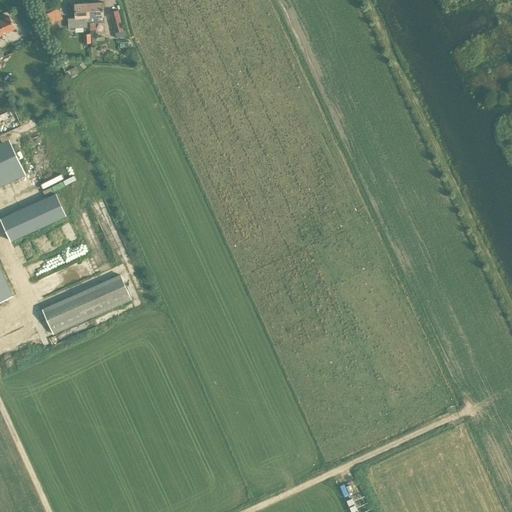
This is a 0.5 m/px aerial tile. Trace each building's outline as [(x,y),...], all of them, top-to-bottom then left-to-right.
[(74,3),(75,17),(68,18),(68,28),(85,27),(85,30),(91,30),(89,2),(74,3)] [(89,2),(91,30),(92,45),(96,45),(96,41),(105,40),(104,39),(104,36),(96,37),(96,29),(95,29),(95,23),(104,22),(103,2),(89,2)] [(115,32),(123,29),(118,10),(109,12),(115,32)] [(44,14),(49,25),(56,22),(51,11),(44,14)] [(0,35),(15,28),(9,16),(0,20),(0,35)] [(71,69),(66,71),(69,78),(75,76),(71,69)] [(0,122),(10,117),(7,111),(0,114),(0,122)] [(0,143),(0,185),(25,174),(9,139),(0,143)] [(63,174),(43,183),(48,193),(67,185),(63,174)] [(0,218),(11,241),(66,216),(55,193),(0,218)] [(0,301),(13,295),(0,267),(0,301)] [(120,276),(101,284),(43,310),(45,316),(53,334),(131,300),(123,282),(120,276)]
